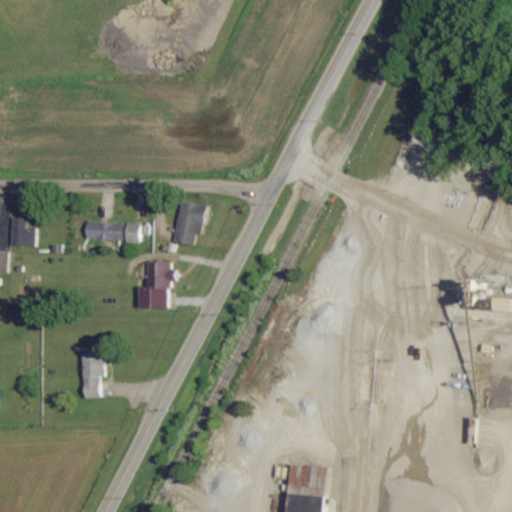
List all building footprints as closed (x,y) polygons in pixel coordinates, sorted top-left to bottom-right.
[(176,243),(194,245),(195,236),(204,237),(207,205),(181,203),(176,243)] [(36,230),(27,229),(28,219),(13,219),(12,247),(36,248),(36,230)] [(86,241),(141,243),(141,234),(148,234),(148,225),(87,223),(86,241)] [(9,253),(0,252),(0,273),(8,273),(9,253)] [(140,287),(139,309),(169,310),(170,283),(175,283),(175,264),(149,263),(149,288),(140,287)] [(511,313),(511,299),(496,299),(495,313),(511,313)] [(101,398),(100,378),(105,378),(104,349),(83,350),(85,399),(101,398)] [(289,511),(326,511),(328,468),(291,467),(289,511)]
